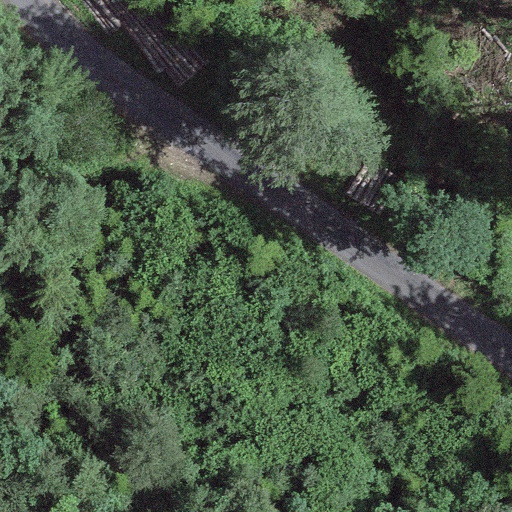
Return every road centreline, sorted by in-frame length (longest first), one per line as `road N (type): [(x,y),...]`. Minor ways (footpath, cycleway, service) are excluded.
road 1 (unclassified): [(30,0),(99,70),(511,361)]
road 2 (track): [(0,170),(212,154)]
